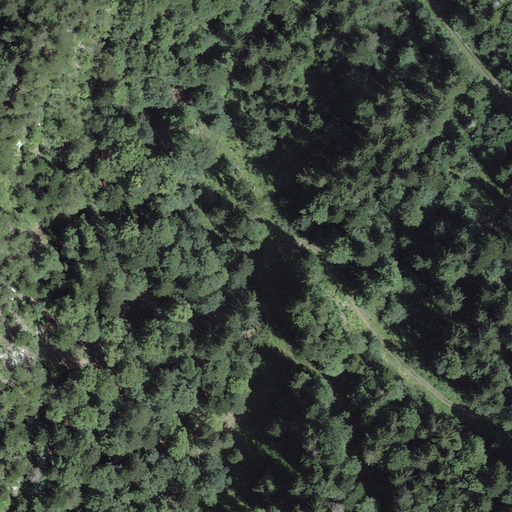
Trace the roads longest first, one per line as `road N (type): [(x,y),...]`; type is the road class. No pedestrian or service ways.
road 1 (track): [(511,417),(452,406),(379,332),(317,251),(294,240),(272,246),(266,277),(278,343),(327,377),(379,511)]
road 2 (track): [(282,243),(251,171),(240,116)]
road 3 (track): [(428,0),(511,99)]
